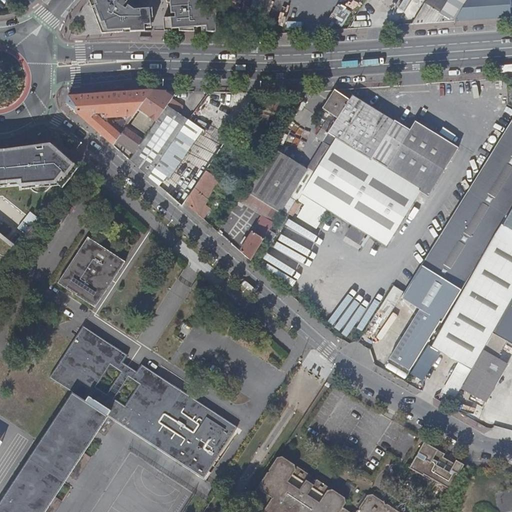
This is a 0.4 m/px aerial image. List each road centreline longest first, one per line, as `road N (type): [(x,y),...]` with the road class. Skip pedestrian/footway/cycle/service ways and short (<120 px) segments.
road 1 (residential): [(511,450),(473,440),(329,353),(37,103)]
road 2 (secondary): [(282,64),(195,50),(38,60)]
road 3 (secondary): [(43,84),(282,64)]
road 4 (secondary): [(282,64),(511,48)]
